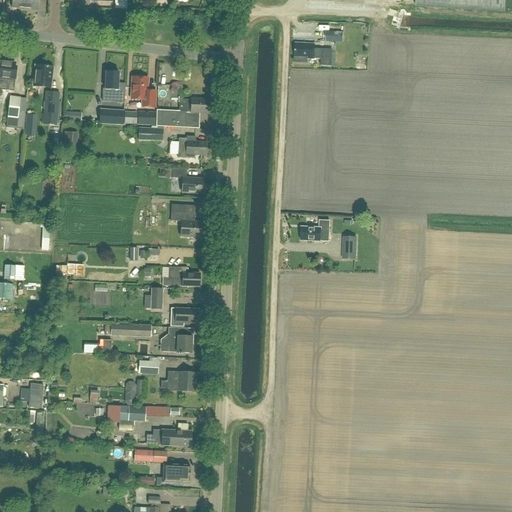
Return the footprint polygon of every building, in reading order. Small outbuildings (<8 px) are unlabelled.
[(12,0),(11,9),(25,10),(25,0),(12,0)] [(25,0),(25,10),(38,12),(39,0),(25,0)] [(505,12),(505,0),(416,0),(416,7),(505,12)] [(342,43),(342,33),(325,32),(325,42),(342,43)] [(333,52),(328,51),(314,51),(315,46),(295,45),(295,63),(307,64),(307,60),(314,60),(321,60),(321,67),(332,67),(333,52)] [(0,91),(14,93),(17,68),(15,68),(15,64),(1,63),(0,72),(0,91)] [(33,88),(40,88),(51,90),(52,83),(53,68),(35,67),(33,88)] [(117,100),(117,103),(117,104),(124,104),(125,88),(118,87),(119,74),(106,73),(105,90),(103,90),(102,102),(112,103),(112,100),(117,100)] [(155,109),(156,92),(147,92),(148,79),(132,78),(131,100),(142,101),(142,108),(155,109)] [(56,126),(59,93),(44,92),(41,125),(56,126)] [(9,97),(7,118),(18,119),(20,99),(9,97)] [(161,113),(161,128),(186,129),(186,113),(191,113),(191,115),(206,115),(206,112),(208,112),(209,100),(191,100),(191,101),(183,101),(183,104),(179,104),(179,114),(161,113)] [(122,126),(123,111),(99,110),(98,124),(122,126)] [(61,112),(61,120),(79,121),(79,112),(61,112)] [(138,126),(154,126),(155,114),(139,113),(138,126)] [(125,115),(124,125),(136,126),(137,115),(125,115)] [(25,122),(24,135),(35,136),(36,122),(25,122)] [(162,142),(163,129),(138,128),(138,141),(162,142)] [(75,152),(76,134),(67,133),(66,152),(75,152)] [(195,160),(195,156),(206,157),(207,144),(194,143),(194,138),(186,138),(186,140),(178,140),(177,159),(195,160)] [(204,195),(205,181),(186,180),(187,172),(172,171),(171,180),(182,180),(181,194),(204,195)] [(202,223),(184,223),(185,206),(171,206),(170,222),(181,223),(180,237),(202,238),(202,223)] [(329,242),(330,222),(320,222),(319,229),(302,229),(301,241),(329,242)] [(47,250),(47,233),(38,233),(38,250),(47,250)] [(356,261),(356,238),(343,237),(342,260),(356,261)] [(157,262),(158,250),(148,250),(147,262),(157,262)] [(61,267),(61,275),(74,276),(74,266),(66,265),(66,267),(61,267)] [(4,280),(14,281),(15,266),(5,266),(4,280)] [(15,266),(14,281),(23,282),(23,267),(15,266)] [(199,289),(199,275),(187,275),(187,269),(168,269),(168,279),(162,278),(162,286),(167,287),(167,288),(199,289)] [(0,283),(0,299),(12,300),(13,285),(0,283)] [(161,310),(162,289),(151,289),(150,310),(161,310)] [(199,310),(175,309),(175,316),(171,316),(170,326),(175,327),(183,327),(183,323),(184,323),(184,324),(188,324),(189,323),(198,324),(199,310)] [(150,338),(150,327),(110,325),(110,336),(150,338)] [(191,353),(191,338),(182,338),(182,329),(168,329),(168,353),(191,353)] [(99,354),(112,355),(111,349),(111,341),(99,341),(99,354)] [(156,375),(156,363),(138,362),(137,374),(156,375)] [(195,392),(195,374),(168,373),(168,382),(160,381),(160,389),(168,389),(168,391),(195,392)] [(125,387),(125,400),(125,402),(127,406),(131,406),(135,403),(135,401),(136,388),(136,386),(133,382),(129,382),(125,385),(125,387)] [(43,385),(30,384),(30,390),(29,403),(28,408),(41,409),(43,385)] [(22,389),(21,402),(29,403),(30,390),(22,389)] [(87,403),(95,402),(94,390),(86,391),(87,403)] [(133,421),(145,422),(146,408),(128,407),(119,407),(118,425),(133,426),(133,421)] [(41,436),(41,413),(33,412),(33,435),(41,436)] [(153,436),(147,436),(147,445),(191,447),(191,433),(153,431),(153,436)] [(134,450),(133,462),(152,463),(153,451),(134,450)] [(156,486),(160,486),(160,483),(162,483),(162,484),(182,485),(182,483),(189,483),(190,467),(163,465),(162,479),(157,479),(156,486)] [(159,505),(160,498),(147,497),(147,504),(159,505)]
